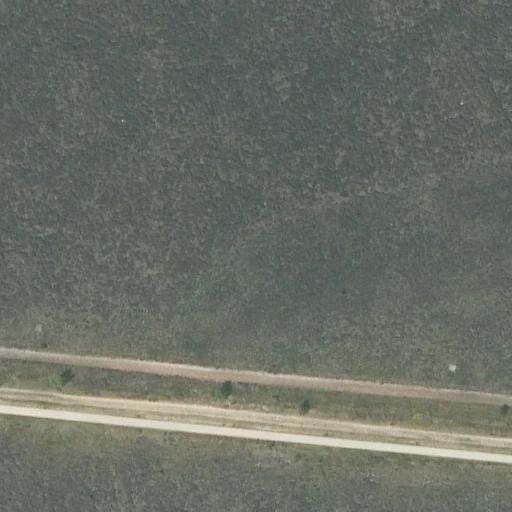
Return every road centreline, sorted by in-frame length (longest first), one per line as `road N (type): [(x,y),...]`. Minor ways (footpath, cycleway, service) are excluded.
road 1 (track): [(0,395),(511,445)]
road 2 (unknown): [(0,356),(511,404)]
